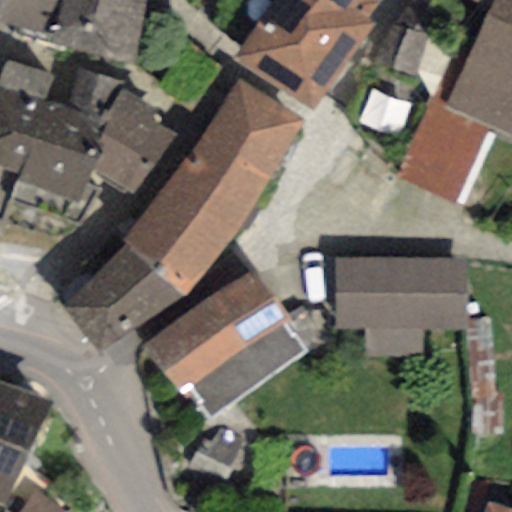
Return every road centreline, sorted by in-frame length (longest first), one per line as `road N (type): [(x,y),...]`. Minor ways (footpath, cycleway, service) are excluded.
road 1 (residential): [(397,0),(275,231)]
road 2 (residential): [(275,231),(163,312),(82,387)]
road 3 (residential): [(275,231),(457,232),(511,244)]
road 4 (residential): [(147,511),(82,387)]
